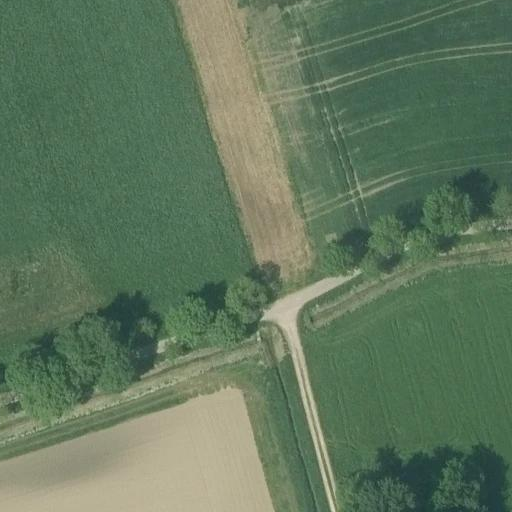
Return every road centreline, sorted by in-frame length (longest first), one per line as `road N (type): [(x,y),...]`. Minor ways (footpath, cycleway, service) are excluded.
road 1 (unclassified): [(0,402),(277,311),(418,238),(511,225)]
road 2 (track): [(277,311),(334,511)]
